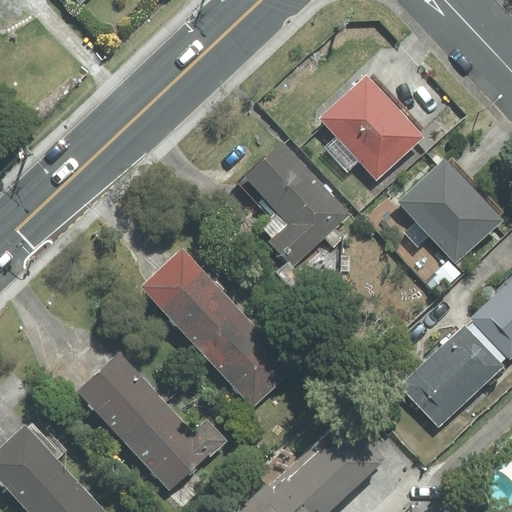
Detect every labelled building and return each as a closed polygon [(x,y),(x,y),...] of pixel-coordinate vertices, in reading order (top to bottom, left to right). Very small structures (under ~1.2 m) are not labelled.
[(40,0),(10,0),(25,15),(40,0)] [(423,137),(366,76),(319,119),(335,135),(324,146),(347,171),(360,160),(377,179),(423,137)] [(282,143),(238,184),(270,218),(261,226),(272,238),(269,241),(293,267),(324,238),(333,248),(344,238),(335,228),(350,215),(282,143)] [(445,158),(398,202),(417,222),(405,232),(418,246),(429,236),(456,264),(503,220),(445,158)] [(182,249),(141,287),(197,347),(238,309),(182,249)] [(509,356),(511,358),(511,356),(511,280),(472,317),(476,320),(509,356)] [(238,309),(197,347),(253,406),(294,369),(238,309)] [(476,320),(467,329),(500,364),(509,356),(476,320)] [(467,329),(464,326),(400,386),(438,426),(502,366),(500,364),(467,329)] [(125,443),(167,405),(119,353),(77,391),(125,443)] [(194,433),(167,405),(125,443),(169,490),(224,440),(207,421),(194,433)] [(344,416),(240,511),(327,511),(385,459),(344,416)] [(30,420),(0,447),(0,481),(28,511),(45,511),(78,482),(56,459),(66,450),(50,433),(46,437),(30,420)] [(105,511),(78,482),(45,511),(105,511)]
